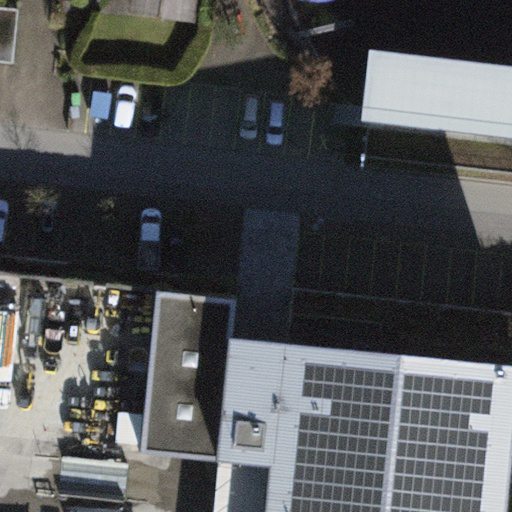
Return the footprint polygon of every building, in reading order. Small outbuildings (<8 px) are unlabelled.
[(0,65),(15,66),(19,11),(0,9),(0,65)] [(367,126),(364,158),(511,175),(511,70),(369,54),(369,59),(361,125),(367,126)] [(216,470),(228,346),(232,305),(156,296),(138,459),(216,470)] [(511,511),(511,502),(511,373),(228,346),(216,470),(271,475),(267,511),(511,511)] [(267,511),(271,475),(216,470),(211,511),(267,511)]
